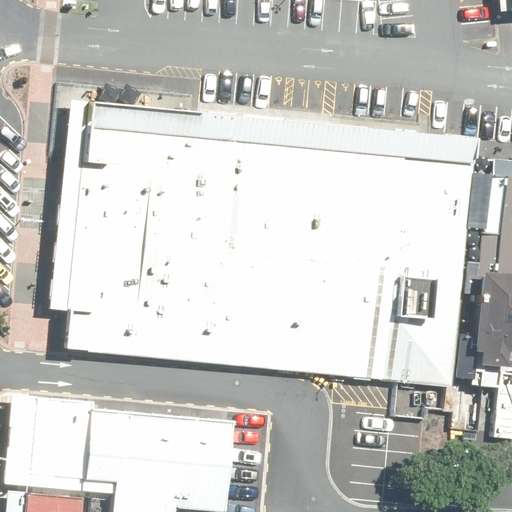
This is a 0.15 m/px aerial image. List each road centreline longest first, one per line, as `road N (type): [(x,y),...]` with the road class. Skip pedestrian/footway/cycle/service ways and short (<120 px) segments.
road 1 (residential): [(0,43),(511,78)]
road 2 (residential): [(0,365),(287,397),(300,415),(298,479),(314,511)]
